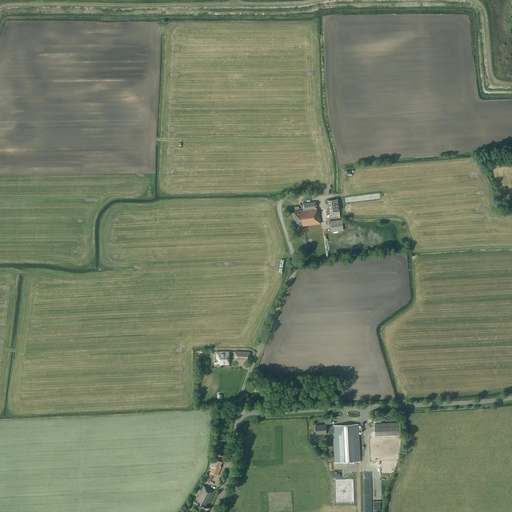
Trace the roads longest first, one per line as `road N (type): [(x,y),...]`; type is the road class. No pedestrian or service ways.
road 1 (tertiary): [(239,413),(511,397)]
road 2 (unclassified): [(239,413),(296,262),(281,203),(299,196)]
